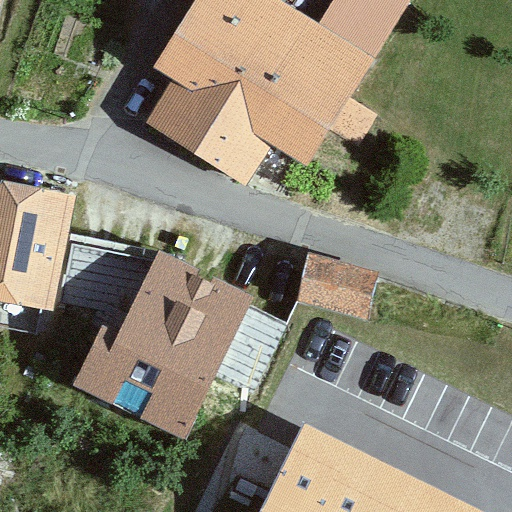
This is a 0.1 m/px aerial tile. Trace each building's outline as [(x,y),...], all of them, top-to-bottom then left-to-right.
[(282,0),(194,0),(154,65),(172,76),(144,122),(247,185),(272,144),(307,165),(329,129),(359,147),(379,115),(349,96),(408,0),(333,0),(319,23),(282,0)] [(76,196),(0,181),(0,299),(55,310),(76,196)] [(254,296),(158,249),(119,328),(103,320),(73,381),(185,436),(254,296)] [(297,301),(367,318),(379,269),(309,252),(297,301)] [(257,511),(486,511),(487,511),(301,422),(257,511)]
